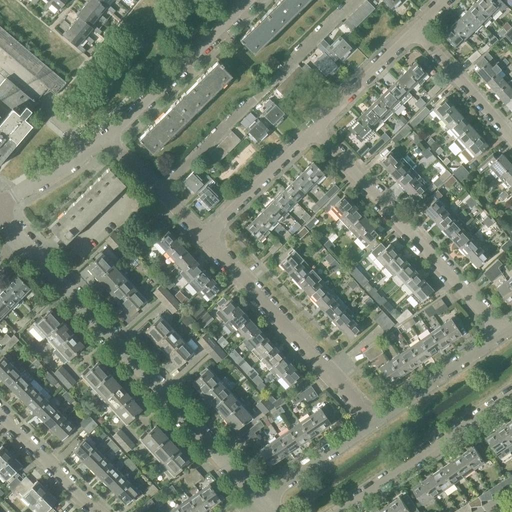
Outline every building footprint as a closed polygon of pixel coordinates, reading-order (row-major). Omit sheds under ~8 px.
[(58,10),(66,0),(50,0),(49,2),(48,1),(42,8),(45,11),(51,4),(58,10)] [(105,8),(106,8),(96,0),(89,0),(84,6),(97,17),(97,18),(104,24),(107,21),(100,14),(105,8)] [(114,0),(118,3),(119,2),(116,0),(96,0),(106,8),(105,8),(113,14),(115,11),(106,3),(108,0),(114,0)] [(278,29),(304,4),(300,0),(280,0),(265,15),(278,29)] [(370,13),(375,9),(366,0),(365,0),(361,4),(370,13)] [(382,0),(393,10),(402,0),(382,0)] [(501,12),(506,6),(499,0),(478,0),(476,2),(492,18),(500,11),(501,12)] [(484,26),(492,18),(476,2),(468,10),(480,23),(484,26)] [(365,18),(370,13),(361,4),(357,9),(365,18)] [(97,18),(97,17),(84,6),(76,15),(78,17),(92,29),(99,35),(101,32),(92,24),(97,18)] [(361,22),(365,18),(357,9),(352,13),(361,22)] [(480,23),(468,10),(460,18),(472,31),(480,23)] [(356,27),(361,22),(352,13),(347,18),(356,27)] [(253,54),(278,29),(265,15),(239,40),(253,54)] [(92,29),(78,17),(71,26),(84,38),(84,39),(90,45),(93,42),(86,36),(92,29)] [(351,32),(356,27),(347,18),(343,23),(351,32)] [(464,39),(472,31),(460,18),(452,26),(464,39)] [(67,83),(60,77),(0,26),(0,162),(31,126),(32,125),(25,119),(36,105),(32,102),(33,101),(6,78),(0,85),(0,98),(12,109),(0,123),(0,47),(56,95),(67,83)] [(84,39),(84,38),(71,26),(63,35),(77,47),(76,48),(83,53),(85,51),(78,45),(84,39)] [(455,47),(464,39),(452,26),(443,35),(455,47)] [(504,35),(506,33),(506,32),(503,29),(498,33),(501,37),(504,35)] [(335,59),(338,56),(342,60),(353,50),(340,37),(330,46),(323,40),(320,43),(335,59)] [(493,45),(498,40),(495,37),(490,41),(493,45)] [(333,62),(335,59),(320,43),(316,46),(323,53),(314,63),(326,75),(336,65),(333,62)] [(484,52),(489,48),(486,44),(481,49),(484,52)] [(472,63),(480,55),(477,51),(468,59),(472,63)] [(487,62),(490,59),(486,55),(477,63),(481,68),(477,72),(486,83),(497,73),(487,62)] [(499,64),(503,68),(509,63),(505,59),(499,64)] [(189,89),(203,103),(231,76),(217,62),(189,89)] [(424,81),(421,78),(426,73),(415,62),(406,71),(416,82),(417,82),(420,86),(424,81)] [(303,79),(308,75),(299,66),(295,70),(303,79)] [(299,84),(303,79),(295,70),(290,75),(299,84)] [(407,91),(416,82),(406,71),(397,81),(407,91)] [(496,94),(507,84),(497,73),(486,83),(496,94)] [(294,88),(299,84),(290,75),(286,79),(294,88)] [(290,93),(294,88),(286,79),(281,84),(290,93)] [(398,100),(407,91),(397,81),(387,90),(398,100)] [(285,98),(290,93),(281,84),(276,89),(277,89),(285,98)] [(505,104),(511,98),(511,90),(507,84),(496,94),(505,104)] [(431,97),(440,89),(436,85),(427,93),(431,97)] [(177,129),(203,103),(189,89),(163,115),(177,129)] [(388,109),(398,100),(387,90),(378,99),(388,109)] [(422,107),(426,103),(420,98),(417,101),(422,107)] [(379,118),(388,109),(378,99),(369,108),(379,118)] [(437,123),(442,119),(454,108),(446,99),(433,110),(438,115),(433,119),(437,123)] [(268,124),(270,121),(275,126),(286,115),(273,102),(261,114),(258,112),(257,113),(259,116),(268,124)] [(409,123),(413,128),(430,112),(425,107),(409,123)] [(370,128),(379,118),(369,108),(359,117),(370,128)] [(450,129),(463,117),(454,108),(442,119),(450,129)] [(152,153),(177,129),(163,115),(138,139),(152,153)] [(265,127),(268,124),(259,116),(246,129),(259,142),(270,132),(265,127)] [(403,125),(407,121),(402,116),(398,120),(403,125)] [(361,137),(370,128),(359,117),(350,126),(361,137)] [(458,138),(471,127),(463,117),(450,129),(458,138)] [(403,137),(411,129),(407,124),(398,133),(403,137)] [(462,151),(467,147),(479,136),(471,127),(458,138),(454,142),(462,151)] [(236,145),(241,140),(232,132),(227,136),(236,145)] [(385,143),(390,138),(385,133),(380,137),(381,138),(381,139),(385,143)] [(231,150),(236,145),(227,136),(223,141),(231,150)] [(475,157),(488,146),(479,136),(467,147),(475,157)] [(377,151),(385,143),(381,139),(372,146),(377,151)] [(424,156),(429,151),(430,149),(422,140),(417,144),(423,151),(420,153),(424,156)] [(227,154),(231,150),(223,141),(218,145),(227,154)] [(222,159),(227,154),(218,145),(213,150),(222,159)] [(388,172),(403,158),(393,148),(379,162),(388,172)] [(217,163),(222,159),(213,150),(208,155),(217,163)] [(426,159),(432,154),(429,151),(424,156),(426,159)] [(511,165),(502,154),(498,159),(493,153),(475,169),(480,174),(489,167),(498,177),(501,175),(511,165)] [(210,166),(215,161),(208,155),(204,160),(210,166)] [(397,181),(411,168),(403,158),(388,172),(397,181)] [(303,172),(316,186),(317,185),(314,183),(324,173),(313,162),(303,172)] [(452,173),(461,182),(470,174),(461,165),(452,173)] [(508,188),(511,184),(511,165),(501,175),(510,185),(508,188)] [(74,235),(125,184),(109,168),(49,227),(65,243),(74,235)] [(405,191),(420,177),(411,168),(397,181),(405,191)] [(432,183),(437,188),(451,174),(447,170),(432,183)] [(207,175),(202,180),(193,171),(182,183),(192,194),(196,190),(199,193),(212,180),(207,175)] [(312,190),(316,186),(303,172),(293,181),(304,193),(310,187),(312,190)] [(448,189),(456,181),(452,176),(443,184),(448,189)] [(425,190),(429,186),(420,177),(405,191),(414,200),(425,190)] [(215,183),(212,180),(199,193),(201,195),(197,199),(208,210),(220,198),(210,188),(215,183)] [(295,202),(304,193),(293,181),(284,191),(298,205),(298,204),(295,202)] [(487,194),(497,185),(493,181),(483,190),(487,194)] [(329,199),(339,189),(335,185),(325,195),(329,199)] [(226,193),(221,188),(216,193),(221,197),(226,193)] [(293,209),(298,205),(284,191),(274,200),(288,214),(289,214),(286,211),(291,206),(293,209)] [(502,200),(508,195),(504,191),(499,195),(502,200)] [(319,208),(329,199),(325,195),(315,204),(319,208)] [(339,219),(354,205),(344,195),(340,199),(337,195),(323,208),(327,213),(330,209),(339,219)] [(468,206),(474,200),(471,197),(465,202),(468,206)] [(279,223),(288,214),(274,200),(265,209),(276,220),(279,223)] [(433,220),(444,210),(435,200),(424,211),(433,220)] [(471,209),(477,203),(474,200),(468,206),(471,209)] [(315,212),(319,208),(315,204),(311,208),(315,212)] [(348,228),(362,214),(354,205),(339,219),(348,228)] [(267,229),(276,220),(265,209),(255,219),(269,233),(270,232),(267,229)] [(442,230),(453,220),(444,210),(433,220),(442,230)] [(145,217),(140,212),(135,217),(140,222),(145,217)] [(305,222),(310,217),(306,213),(301,217),(305,222)] [(144,226),(153,218),(149,214),(146,218),(145,217),(140,222),(144,226)] [(357,237),(371,224),(362,214),(348,228),(357,237)] [(485,225),(491,220),(487,216),(482,222),(485,225)] [(305,225),(310,230),(319,222),(314,217),(305,225)] [(149,231),(157,223),(153,218),(144,226),(149,231)] [(260,241),(269,233),(255,219),(246,227),(257,239),(258,238),(260,241)] [(451,239),(462,229),(453,220),(442,230),(451,239)] [(296,231),(301,226),(297,222),(287,231),(291,235),(296,231)] [(153,236),(162,227),(157,223),(149,231),(153,236)] [(371,224),(357,237),(365,247),(369,244),(380,234),(371,224)] [(300,240),(309,231),(304,227),(295,235),(300,240)] [(459,249),(471,238),(462,229),(451,239),(459,249)] [(166,251),(177,241),(168,231),(157,242),(166,251)] [(291,235),(287,231),(282,236),(286,241),(291,235)] [(113,249),(122,241),(114,232),(105,240),(113,249)] [(468,258),(480,248),(471,238),(459,249),(468,258)] [(500,248),(504,252),(511,245),(511,242),(509,239),(500,248)] [(326,248),(332,243),(329,240),(323,245),(326,248)] [(174,261),(186,250),(177,241),(166,251),(174,261)] [(272,254),(282,245),(278,241),(268,250),(272,254)] [(326,248),(329,251),(335,246),(332,243),(326,248)] [(390,244),(386,248),(381,243),(371,252),(384,267),(398,253),(390,244)] [(318,252),(323,247),(320,244),(315,249),(318,252)] [(288,273),(303,260),(291,246),(276,259),(279,263),(288,273)] [(480,248),(468,258),(477,268),(489,257),(480,248)] [(183,270),(194,260),(186,250),(174,261),(183,270)] [(398,253),(384,267),(392,276),(395,274),(407,263),(398,253)] [(98,279),(113,265),(102,254),(87,267),(98,279)] [(349,272),(358,264),(353,259),(344,267),(349,272)] [(192,280),(203,269),(194,260),(183,270),(183,271),(180,273),(188,283),(192,280)] [(297,283),(312,269),(303,260),(288,273),(297,283)] [(332,268),(338,263),(335,260),(329,265),(332,268)] [(498,268),(501,273),(498,268),(502,264),(498,260),(483,274),(487,278),(498,268)] [(148,268),(151,271),(157,266),(153,263),(148,268)] [(335,271),(341,266),(338,263),(332,268),(335,271)] [(404,283),(416,272),(407,263),(395,274),(404,283)] [(108,290),(123,277),(113,265),(98,279),(108,290)] [(491,282),(501,273),(498,268),(487,278),(491,282)] [(201,289),(212,279),(203,269),(192,280),(201,289)] [(321,279),(321,278),(312,269),(297,283),(306,292),(321,279)] [(413,292),(425,281),(416,272),(404,283),(413,292)] [(6,284),(20,298),(30,288),(16,274),(6,284)] [(119,302),(134,289),(123,277),(108,290),(119,302)] [(362,287),(366,284),(368,281),(365,277),(359,283),(362,287)] [(166,286),(172,281),(169,278),(163,283),(166,286)] [(212,279),(201,289),(210,299),(221,289),(212,279)] [(315,302),(330,288),(321,279),(306,292),(315,302)] [(350,287),(355,282),(352,279),(347,284),(350,287)] [(166,286),(169,289),(175,284),(172,281),(166,286)] [(419,304),(421,301),(422,302),(434,291),(425,281),(413,292),(410,295),(419,304)] [(507,303),(511,299),(511,289),(506,281),(496,288),(507,303)] [(353,290),(358,285),(355,282),(350,287),(353,290)] [(0,297),(11,308),(20,298),(6,284),(0,290),(0,297)] [(161,302),(170,294),(162,285),(153,293),(161,302)] [(324,311),(338,298),(330,288),(315,302),(324,311)] [(130,314),(145,301),(134,289),(119,302),(130,314)] [(172,313),(181,306),(170,294),(161,302),(172,313)] [(0,316),(1,318),(11,308),(0,297),(0,316)] [(180,302),(184,306),(189,300),(186,297),(180,302)] [(368,306),(373,301),(370,297),(364,303),(368,306)] [(332,321),(347,307),(338,298),(324,311),(332,321)] [(225,322),(240,309),(230,299),(219,310),(216,313),(225,322)] [(435,310),(444,304),(441,299),(432,305),(435,310)] [(36,314),(46,305),(42,301),(32,310),(36,314)] [(435,310),(437,312),(438,315),(448,309),(444,304),(435,310)] [(437,312),(435,310),(432,305),(428,308),(433,315),(437,312)] [(197,320),(206,311),(202,306),(192,315),(197,320)] [(352,320),(356,316),(347,307),(332,321),(341,330),(352,320)] [(429,318),(433,315),(428,308),(424,310),(429,318)] [(237,329),(248,319),(240,309),(225,322),(225,323),(228,320),(237,329)] [(399,324),(412,315),(407,309),(395,319),(399,324)] [(43,339),(47,335),(62,322),(51,310),(33,327),(43,339)] [(386,315),(384,313),(382,311),(373,319),(377,324),(386,315)] [(198,321),(203,326),(212,317),(207,312),(198,321)] [(26,323),(30,319),(27,315),(22,319),(26,323)] [(382,328),(390,320),(386,315),(377,324),(382,328)] [(440,326),(451,341),(461,334),(457,329),(462,326),(455,316),(440,326)] [(156,342),(171,329),(160,317),(145,331),(156,342)] [(407,322),(411,327),(416,323),(412,318),(407,322)] [(22,327),(26,323),(22,319),(18,323),(22,327)] [(246,338),(257,328),(248,319),(237,329),(246,338)] [(350,340),(361,330),(352,320),(341,330),(350,340)] [(382,328),(385,332),(386,332),(395,324),(390,320),(382,328)] [(58,347),(72,334),(62,322),(47,335),(58,347)] [(406,330),(411,327),(407,322),(403,325),(406,330)] [(441,348),(451,341),(440,326),(430,333),(441,348)] [(254,348),(266,337),(257,328),(246,338),(254,348)] [(167,354),(181,341),(171,329),(156,342),(167,354)] [(387,336),(390,341),(395,337),(392,332),(387,336)] [(209,353),(217,345),(206,333),(198,341),(209,353)] [(430,355),(441,348),(430,333),(420,340),(430,355)] [(11,338),(6,334),(2,338),(6,342),(11,338)] [(69,359),(83,346),(72,334),(58,347),(69,359)] [(10,349),(19,340),(14,335),(11,338),(6,342),(5,344),(10,349)] [(220,345),(225,340),(222,337),(217,342),(220,345)] [(260,361),(275,347),(266,337),(254,348),(251,351),(260,361)] [(220,345),(223,348),(229,343),(225,340),(220,345)] [(420,362),(430,355),(420,340),(409,347),(420,362)] [(178,367),(193,353),(181,341),(167,354),(178,367)] [(376,350),(366,357),(370,362),(383,353),(377,343),(373,345),(376,350)] [(217,362),(226,354),(217,345),(209,353),(217,362)] [(362,353),(366,357),(376,350),(373,345),(362,353)] [(269,370),(272,367),(284,357),(275,347),(260,361),(269,370)] [(410,370),(420,362),(409,347),(399,354),(410,370)] [(400,377),(410,370),(399,354),(389,361),(400,377)] [(32,363),(36,359),(32,355),(28,359),(32,363)] [(0,377),(12,365),(3,356),(0,359),(0,377)] [(237,364),(243,359),(240,356),(234,361),(237,364)] [(281,376),(292,366),(284,357),(272,367),(281,376)] [(36,368),(41,364),(36,359),(32,363),(36,368)] [(237,364),(240,367),(246,362),(243,359),(237,364)] [(389,384),(400,377),(389,361),(379,368),(389,384)] [(95,387),(109,374),(98,362),(84,375),(95,387)] [(0,379),(8,387),(21,374),(12,365),(0,377),(0,379)] [(53,373),(68,389),(76,382),(62,365),(53,373)] [(304,380),(300,377),(301,376),(292,366),(281,376),(277,379),(287,389),(290,386),(293,390),(304,380)] [(204,395),(218,381),(207,369),(193,383),(204,395)] [(49,382),(53,377),(49,373),(45,377),(49,382)] [(17,396),(30,383),(21,374),(8,387),(17,396)] [(105,399),(120,386),(109,374),(95,387),(105,399)] [(255,383),(260,378),(257,375),(252,380),(255,383)] [(53,386),(58,382),(53,377),(49,382),(53,386)] [(214,407),(229,393),(218,381),(204,395),(214,407)] [(258,386),(256,387),(261,393),(267,388),(262,382),(258,386)] [(25,405),(39,392),(30,383),(17,396),(25,405)] [(116,411),(131,398),(120,386),(105,399),(116,411)] [(305,398),(315,391),(311,386),(301,393),(305,398)] [(315,391),(305,398),(308,403),(318,396),(315,391)] [(34,414),(48,400),(39,392),(25,405),(34,414)] [(66,400),(70,396),(66,392),(62,396),(66,400)] [(225,418),(240,405),(229,393),(214,407),(225,418)] [(300,401),(305,398),(301,393),(297,396),(300,401)] [(70,405),(75,400),(70,396),(66,400),(70,405)] [(285,402),(285,401),(282,396),(272,403),(273,406),(275,409),(276,408),(285,402)] [(295,405),(300,401),(297,396),(292,400),(295,405)] [(274,406),(273,406),(265,397),(255,405),(264,415),(269,411),(274,406)] [(127,423),(141,409),(131,398),(116,411),(127,423)] [(43,423),(57,409),(48,400),(34,414),(43,423)] [(236,430),(251,417),(240,405),(225,418),(236,430)] [(327,419),(332,415),(325,405),(320,408),(310,415),(320,431),(331,424),(327,419)] [(271,414),(275,419),(280,415),(275,409),(273,406),(274,406),(269,411),(271,414)] [(275,409),(280,415),(285,412),(281,407),(276,410),(276,408),(275,409)] [(52,432),(66,418),(57,409),(43,423),(52,432)] [(84,429),(93,420),(88,415),(79,424),(84,429)] [(310,438),(320,431),(310,415),(299,422),(310,438)] [(52,432),(54,433),(61,440),(75,427),(66,418),(52,432)] [(89,434),(98,425),(93,420),(84,429),(89,434)] [(256,424),(259,429),(264,426),(261,421),(256,424)] [(300,445),(310,438),(299,422),(289,429),(300,445)] [(254,433),(259,429),(256,424),(251,428),(254,433),(246,441),(250,445),(258,438),(254,433)] [(508,446),(511,443),(511,429),(508,424),(498,431),(508,446)] [(152,451),(167,438),(156,426),(141,439),(152,451)] [(242,436),(246,441),(254,433),(251,428),(242,436)] [(112,436),(127,452),(135,445),(120,429),(112,436)] [(290,452),(300,445),(289,429),(279,436),(290,452)] [(497,454),(508,446),(498,431),(487,438),(497,454)] [(279,459),(290,452),(279,436),(269,443),(279,459)] [(81,460),(95,447),(86,438),(72,451),(81,460)] [(163,463),(178,450),(167,438),(152,451),(163,463)] [(111,448),(115,444),(112,440),(107,444),(111,448)] [(269,466),(279,459),(269,443),(258,451),(269,466)] [(115,453),(120,449),(115,444),(111,448),(115,453)] [(0,467),(12,456),(2,446),(0,447),(0,467)] [(90,469),(103,456),(95,447),(81,460),(90,469)] [(464,453),(475,469),(485,462),(475,447),(464,453)] [(174,475),(188,461),(178,450),(163,463),(174,475)] [(465,476),(475,469),(464,453),(454,460),(465,476)] [(19,475),(16,471),(22,465),(12,456),(0,467),(0,473),(0,474),(7,480),(13,474),(16,477),(17,478),(19,475)] [(99,478),(112,465),(103,456),(90,469),(99,478)] [(128,467),(132,462),(128,458),(124,462),(128,467)] [(454,483),(465,476),(454,460),(444,468),(454,483)] [(132,471),(137,467),(132,462),(128,467),(132,471)] [(108,487),(121,473),(112,465),(99,478),(108,487)] [(444,490),(454,483),(444,468),(434,474),(444,490)] [(191,480),(200,474),(196,469),(184,477),(189,485),(193,482),(191,480)] [(117,496),(130,482),(121,473),(108,487),(117,496)] [(191,480),(193,482),(194,484),(204,478),(200,474),(191,480)] [(434,497),(444,490),(434,474),(424,481),(434,497)] [(511,485),(511,475),(490,490),(492,494),(503,493),(503,487),(511,485)] [(21,482),(17,478),(16,477),(7,486),(12,491),(21,482)] [(30,508),(47,491),(37,481),(31,487),(27,483),(25,486),(25,487),(28,490),(22,496),(28,502),(28,505),(30,508)] [(423,504),(434,497),(424,481),(413,489),(423,504)] [(25,486),(21,482),(12,491),(16,495),(25,487),(25,486)] [(140,490),(139,491),(130,482),(117,496),(126,505),(133,497),(136,500),(143,494),(140,490)] [(144,493),(149,498),(159,491),(153,484),(144,493)] [(210,507),(220,500),(210,484),(199,492),(210,507)] [(167,489),(170,494),(175,490),(172,485),(167,489)] [(165,497),(170,494),(167,489),(162,492),(165,497)] [(493,500),(492,494),(490,490),(479,497),(482,501),(493,500)] [(52,511),(54,511),(51,507),(57,501),(47,491),(30,508),(33,510),(35,509),(38,511),(45,511),(48,509),(50,511),(52,511)] [(197,511),(202,511),(210,507),(199,492),(189,499),(197,511)] [(391,504),(395,511),(411,511),(401,497),(391,504)] [(482,506),(482,501),(479,497),(468,503),(471,508),(482,506)] [(147,503),(150,508),(155,504),(151,499),(147,503)] [(182,511),(197,511),(189,499),(179,506),(182,511)] [(134,511),(143,511),(150,508),(147,503),(134,511)] [(471,511),(471,508),(468,503),(458,510),(459,511),(471,511)]
